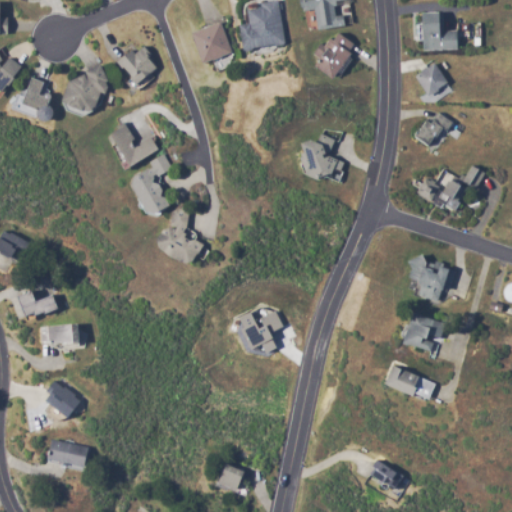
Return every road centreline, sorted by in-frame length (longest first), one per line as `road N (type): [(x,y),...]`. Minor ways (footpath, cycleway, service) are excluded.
road 1 (residential): [(280,511),(320,332),(384,152),(384,0)]
road 2 (residential): [(209,184),(192,106),(153,0)]
road 3 (residential): [(369,211),(511,257)]
